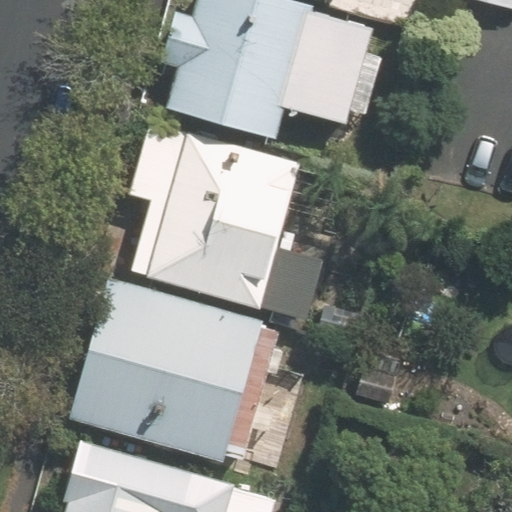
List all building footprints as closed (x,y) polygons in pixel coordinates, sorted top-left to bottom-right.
[(367,116),(386,58),(371,53),(379,29),(287,0),(199,0),(195,14),(174,8),(159,56),(180,63),(168,100),(277,135),(286,109),(347,128),(353,111),(367,116)] [(133,273),(272,311),(303,319),(321,253),(291,244),(312,167),(174,129),(171,140),(149,134),(133,195),(153,200),(133,273)] [(81,423),(227,463),(232,447),(247,451),(281,327),(112,281),(76,414),(83,416),(81,423)] [(358,350),(344,386),(418,414),(432,378),(358,350)] [(223,479),(81,441),(61,511),(278,511),(281,502),(235,489),(237,483),(223,479)]
